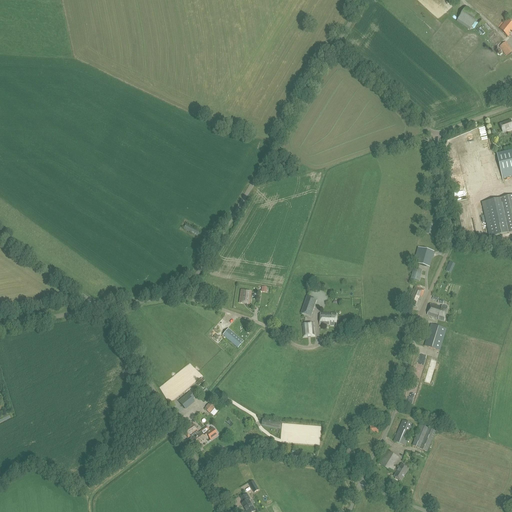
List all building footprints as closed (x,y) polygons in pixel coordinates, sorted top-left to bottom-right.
[(477,19),(465,10),(457,21),(470,30),(477,19)] [(511,31),(511,20),(509,18),(500,29),(508,36),(510,34),(509,33),(511,31)] [(507,56),(511,52),(511,50),(506,42),(500,47),(507,56)] [(503,132),(511,129),(511,123),(511,120),(500,124),(503,132)] [(511,176),(511,149),(496,153),(502,179),(511,176)] [(511,196),(482,203),(488,228),(490,238),(511,232),(511,196)] [(464,224),(474,223),(471,204),(470,205),(469,197),(457,198),(458,202),(459,202),(460,209),(462,208),(464,224)] [(197,235),(199,231),(186,225),(184,229),(197,235)] [(414,263),(426,267),(431,251),(419,248),(414,263)] [(451,273),(455,264),(450,262),(446,271),(451,273)] [(414,268),(411,279),(419,282),(422,271),(414,268)] [(417,309),(424,291),(414,287),(408,305),(417,309)] [(250,304),(251,291),(241,290),(239,303),(250,304)] [(301,313),(305,315),(306,311),(312,314),(317,300),(307,296),(301,313)] [(444,322),(449,308),(448,308),(448,307),(445,306),(445,307),(442,306),(442,307),(431,304),(427,315),(439,318),(438,320),(444,322)] [(337,326),(337,314),(321,313),(320,325),(328,326),(328,325),(330,325),(330,326),(337,326)] [(304,337),(315,336),(314,323),(303,324),(304,337)] [(440,351),(446,329),(431,324),(425,346),(440,351)] [(238,348),(244,342),(232,332),(230,335),(227,338),(238,348)] [(431,382),(438,360),(433,359),(426,381),(431,382)] [(186,410),(195,402),(193,399),(195,397),(192,394),(190,396),(188,393),(178,401),(186,410)] [(211,414),(215,408),(210,403),(204,409),(211,414)] [(262,425),(280,429),(281,423),(263,419),(262,425)] [(405,446),(414,425),(403,420),(394,441),(405,446)] [(211,440),(217,435),(213,429),(204,435),(201,431),(198,433),(197,432),(198,431),(193,422),(183,429),(188,438),(191,436),(192,438),(190,439),(195,447),(207,439),(206,438),(208,436),(211,440)] [(427,452),(436,431),(421,425),(413,446),(427,452)] [(357,458),(359,452),(348,447),(346,452),(357,458)] [(387,451),(379,464),(393,473),(396,468),(394,467),(399,457),(387,451)] [(396,468),(394,471),(397,473),(395,477),(396,478),(396,479),(399,481),(400,480),(402,481),(409,469),(402,465),(399,470),(396,468)] [(254,481),(249,484),(254,493),(259,490),(254,481)] [(246,511),(254,511),(255,511),(249,500),(250,500),(247,494),(241,498),(244,503),(242,504),(246,511)]
